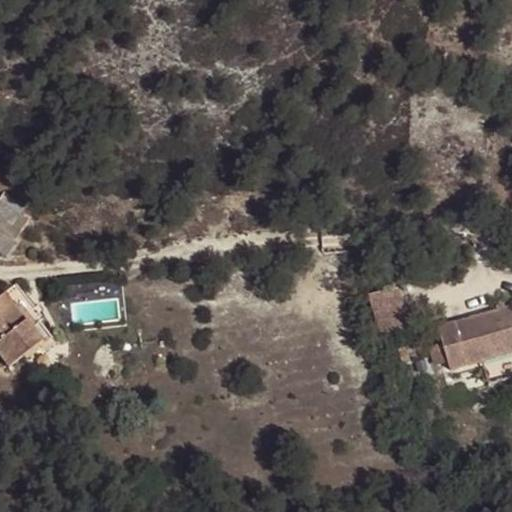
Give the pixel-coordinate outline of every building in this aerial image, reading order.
[(0,253),(6,257),(30,221),(0,201),(0,253)] [(369,295),(382,338),(411,329),(399,286),(369,295)] [(0,358),(8,368),(24,356),(27,359),(50,340),(37,323),(30,329),(2,294),(0,296),(0,358)] [(496,305),(497,311),(505,309),(503,303),(496,305)] [(452,372),(511,354),(511,307),(505,309),(497,311),(439,329),(444,344),(449,362),(452,372)] [(403,365),(410,362),(404,342),(397,344),(403,365)] [(437,365),(449,362),(444,344),(432,348),(437,365)]
